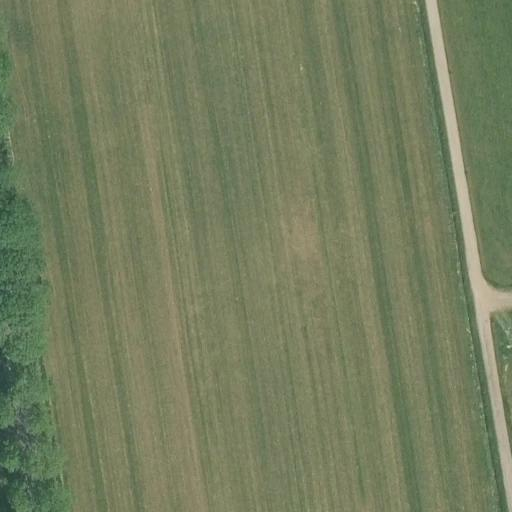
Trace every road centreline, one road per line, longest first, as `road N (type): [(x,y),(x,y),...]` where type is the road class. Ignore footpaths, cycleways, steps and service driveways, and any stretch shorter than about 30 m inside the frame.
road 1 (track): [(511,511),(431,0)]
road 2 (tertiary): [(32,511),(0,303)]
